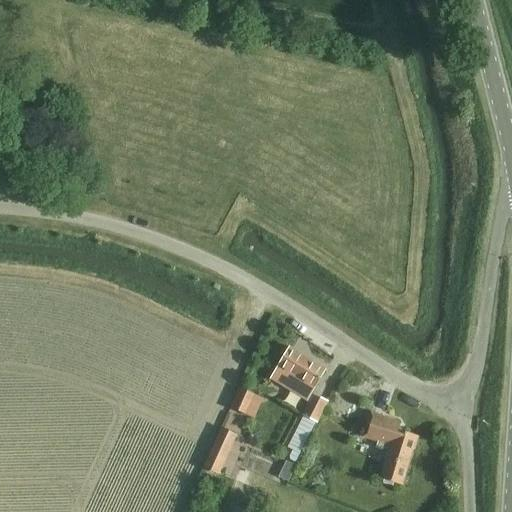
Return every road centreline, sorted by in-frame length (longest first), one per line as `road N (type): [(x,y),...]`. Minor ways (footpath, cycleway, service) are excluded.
road 1 (unclassified): [(464,412),(404,385),(216,264),(134,230),(0,210)]
road 2 (tertiary): [(511,184),(464,412)]
road 3 (tertiary): [(511,163),(467,0)]
